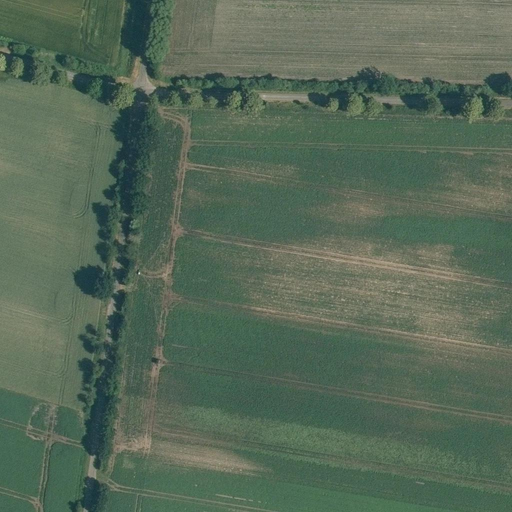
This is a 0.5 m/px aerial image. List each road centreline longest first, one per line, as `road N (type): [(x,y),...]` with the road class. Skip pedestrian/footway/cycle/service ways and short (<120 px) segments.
road 1 (unclassified): [(131,88),(78,511)]
road 2 (unclassified): [(511,100),(131,88)]
road 3 (unclassified): [(131,88),(0,52)]
